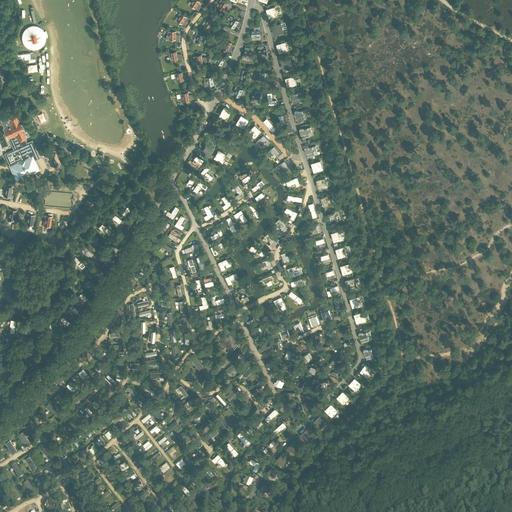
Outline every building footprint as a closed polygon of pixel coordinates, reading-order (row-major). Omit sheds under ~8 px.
[(192,2),(189,5),(197,10),(200,6),(198,4),(200,2),(197,0),(190,0),(190,1),(192,2)] [(219,4),(217,7),(225,12),(228,8),(226,7),(227,4),(221,0),(219,0),(218,3),(219,4)] [(275,7),(267,9),(269,17),(278,14),(277,12),(277,10),(276,10),(275,7)] [(178,17),(176,21),(184,25),(186,21),(187,21),(185,20),(186,17),(179,12),(177,16),(178,17)] [(205,22),(203,25),(211,30),(211,29),(214,26),(214,25),(212,24),(214,22),(207,17),(204,21),(205,22)] [(229,20),(227,24),(233,28),(235,26),(237,27),(240,23),(240,22),(233,17),(231,21),(229,20)] [(281,24),(272,27),(275,35),(283,32),(283,30),(282,28),(281,24)] [(254,30),(252,30),(252,36),(260,36),(259,27),(254,27),(254,30)] [(168,31),(168,36),(169,36),(169,40),(178,40),(178,39),(178,35),(178,34),(176,34),(176,31),(168,31)] [(196,38),(194,41),(203,45),(205,39),(203,39),(204,36),(196,33),(194,37),(196,38)] [(223,44),(222,48),(230,51),(232,47),(230,46),(231,43),(224,40),(222,44),(223,44)] [(285,42),(277,45),(279,52),(288,50),(287,48),(288,48),(287,46),(286,46),(285,42)] [(251,58),(252,51),(249,51),(250,49),(245,47),(243,56),(251,58)] [(266,48),(263,48),(263,47),(258,47),(259,56),(267,54),(266,48)] [(176,51),(169,53),(170,57),(171,57),(172,61),(180,59),(179,54),(177,54),(176,51)] [(218,58),(216,62),(224,66),(226,62),(224,61),(226,58),(219,54),(217,58),(218,58)] [(201,55),(194,57),(195,61),(196,61),(197,64),(206,62),(205,62),(204,57),(202,58),(201,55)] [(290,59),(281,62),(283,69),(292,67),(291,65),(292,65),(291,63),(290,59)] [(247,68),(249,62),(243,60),(241,66),(247,68)] [(251,78),(252,72),(244,71),(242,79),(248,80),(249,77),(251,78)] [(182,72),(174,74),(175,78),(177,78),(178,82),(186,80),(186,79),(185,75),(183,75),(182,72)] [(268,72),(259,73),(260,78),(262,78),(263,80),(264,80),(266,80),(270,80),(270,76),(268,76),(268,72)] [(294,76),(286,78),(288,86),(296,84),(296,82),(296,80),(295,80),(294,76)] [(212,77),(205,78),(205,82),(207,82),(207,86),(216,84),(215,80),(213,80),(212,77)] [(237,87),(233,95),(239,98),(240,95),(242,96),(244,91),(237,87)] [(188,92),(180,94),(181,98),(182,98),(183,102),(192,100),(191,95),(189,95),(188,92)] [(251,94),(251,100),(259,101),(260,92),(255,92),(255,94),(251,94)] [(293,93),(289,94),(291,100),(292,100),(293,104),(300,102),(299,98),(302,97),(301,92),(294,94),(293,93)] [(271,93),(267,93),(268,105),(276,104),(276,100),(272,101),(271,93)] [(212,108),(219,111),(221,106),(214,103),(212,108)] [(223,107),(219,115),(227,119),(231,111),(223,107)] [(298,110),(294,112),(296,118),(296,117),(297,121),(304,119),(303,115),(307,114),(305,110),(298,112),(298,110)] [(216,121),(218,116),(210,112),(208,118),(216,121)] [(286,114),(278,116),(281,124),(288,121),(286,114)] [(8,115),(0,118),(0,119),(1,122),(4,129),(3,129),(8,140),(9,139),(14,150),(5,154),(9,163),(10,165),(9,166),(16,180),(39,170),(35,160),(39,158),(32,141),(27,144),(25,140),(26,140),(26,139),(22,130),(20,124),(19,124),(15,115),(12,117),(9,118),(8,115)] [(244,127),(248,119),(240,115),(236,123),(244,127)] [(267,118),(263,122),(272,132),(276,129),(271,123),(267,118)] [(254,126),(248,132),(254,139),(255,138),(261,132),(254,126)] [(303,128),(299,129),(301,135),(302,139),(309,137),(308,133),(312,132),(310,127),(303,129),(303,128)] [(264,136),(254,145),(258,149),(259,148),(260,147),(264,142),(266,145),(269,142),(264,136)] [(313,146),(322,144),(321,138),(312,140),(313,146)] [(197,141),(194,146),(200,149),(203,144),(197,141)] [(210,155),(215,147),(207,143),(203,151),(210,155)] [(308,147),(304,148),(306,154),(307,157),(315,155),(314,151),(317,151),(316,146),(309,148),(308,147)] [(274,147),(264,156),(268,160),(269,159),(270,157),(274,153),(276,155),(279,153),(274,147)] [(222,162),(226,155),(219,150),(215,157),(222,162)] [(199,167),(204,160),(196,155),(192,162),(199,167)] [(320,161),(312,164),(314,171),(322,169),(322,167),(322,165),(321,165),(320,161)] [(285,162),(274,169),(277,173),(280,171),(284,168),(286,171),(289,169),(285,162)] [(212,178),(206,173),(209,169),(206,166),(200,173),(210,181),(212,178)] [(211,172),(215,176),(220,171),(217,167),(211,172)] [(282,173),(287,181),(290,180),(289,178),(292,176),(288,170),(282,173)] [(191,186),(197,176),(190,171),(188,175),(192,178),(187,184),(191,186)] [(251,179),(246,172),(240,177),(244,183),(251,179)] [(297,178),(286,183),(286,184),(288,187),(295,184),(296,187),(300,186),(298,182),(297,178)] [(325,178),(317,180),(319,188),(327,186),(327,184),(327,182),(326,182),(325,178)] [(254,192),(264,184),(261,180),(256,184),(251,189),(254,192)] [(208,187),(199,181),(193,190),(196,192),(200,187),(206,190),(208,187)] [(245,195),(238,185),(235,187),(239,194),(235,197),(238,200),(245,195)] [(5,186),(3,196),(10,197),(12,192),(11,192),(11,190),(12,190),(13,187),(5,186)] [(262,193),(255,198),(260,204),(266,199),(262,193)] [(232,205),(225,196),(222,198),(226,204),(222,207),(225,210),(232,205)] [(332,204),(330,196),(320,198),(323,207),(332,204)] [(317,216),(313,202),(308,203),(309,207),(310,210),(310,209),(313,217),(317,216)] [(261,214),(252,203),(248,206),(253,212),(253,213),(257,218),(261,214)] [(125,216),(130,209),(124,204),(118,211),(125,216)] [(208,206),(205,208),(208,214),(204,217),(206,221),(214,216),(209,208),(208,206)] [(173,219),(179,210),(175,208),(172,214),(168,211),(165,215),(173,219)] [(294,221),(298,214),(286,208),(284,212),(291,215),(290,219),(294,221)] [(9,209),(7,220),(14,221),(15,215),(14,215),(15,214),(16,211),(9,209)] [(247,220),(241,210),(233,215),(236,218),(239,216),(243,223),(247,220)] [(27,214),(25,225),(33,226),(33,220),(33,218),(34,218),(34,215),(27,214)] [(117,226),(122,220),(115,214),(110,221),(117,226)] [(338,222),(335,214),(326,216),(329,225),(338,222)] [(45,215),(43,226),(50,227),(51,221),(50,221),(50,219),(51,219),(52,217),(45,215)] [(184,227),(180,224),(184,218),(181,215),(174,226),(182,230),(184,227)] [(136,229),(141,222),(135,216),(129,223),(136,229)] [(236,230),(229,218),(226,220),(230,226),(229,227),(232,232),(236,230)] [(166,231),(170,224),(163,219),(158,226),(166,231)] [(289,229),(279,220),(276,223),(282,228),(280,231),(283,235),(289,229)] [(112,232),(102,224),(99,227),(109,235),(112,232)] [(321,232),(319,224),(315,225),(316,228),(307,231),(309,236),(321,232)] [(223,235),(220,227),(216,228),(218,233),(210,236),(211,240),(223,235)] [(180,234),(172,229),(168,236),(175,241),(180,234)] [(340,231),(332,233),(334,241),(342,238),(340,231)] [(120,243),(127,235),(124,232),(117,241),(120,243)] [(159,238),(149,232),(147,236),(157,242),(159,238)] [(277,242),(268,233),(265,236),(271,242),(268,245),(272,248),(277,242)] [(103,243),(93,234),(90,237),(101,246),(103,243)] [(326,246),(323,238),(315,240),(317,248),(326,246)] [(173,248),(163,242),(161,246),(170,252),(173,248)] [(218,254),(216,250),(224,246),(222,242),(210,248),(214,256),(218,254)] [(199,248),(197,243),(191,246),(184,250),(186,254),(199,248)] [(121,251),(113,244),(110,247),(119,254),(121,251)] [(151,252),(141,245),(139,249),(148,256),(151,252)] [(94,254),(83,246),(81,249),(91,257),(94,254)] [(264,252),(251,246),(249,250),(255,253),(262,256),(264,252)] [(344,247),(335,250),(338,258),(347,255),(344,247)] [(283,262),(295,257),(294,254),(286,257),(285,253),(281,255),(283,262)] [(114,261),(106,254),(103,258),(112,265),(114,261)] [(330,261),(328,254),(320,256),(322,264),(330,261)] [(85,266),(76,257),(72,260),(82,269),(85,266)] [(225,269),(223,265),(231,261),(229,257),(229,258),(227,258),(226,259),(217,263),(221,271),(225,269)] [(196,271),(192,259),(187,260),(189,267),(190,266),(192,273),(196,271)] [(272,266),(269,259),(257,265),(259,269),(266,265),(268,269),(272,266)] [(162,270),(156,260),(152,263),(157,273),(162,270)] [(352,272),(349,264),(340,267),(343,275),(352,272)] [(107,274),(96,267),(94,271),(104,278),(107,274)] [(302,273),(300,268),(293,272),(291,268),(287,270),(290,277),(302,273)] [(143,278),(132,270),(129,274),(140,281),(143,278)] [(335,278),(333,270),(325,272),(327,280),(335,278)] [(230,279),(238,276),(236,272),(224,278),(228,286),(232,284),(230,279)] [(278,281),(274,273),(262,279),(264,283),(272,279),(274,283),(278,281)] [(214,285),(212,277),(203,280),(205,287),(214,285)] [(305,282),(303,277),(290,282),(292,286),(299,284),(305,282)] [(354,279),(345,282),(347,290),(356,287),(354,279)] [(99,286),(88,280),(86,283),(96,290),(99,286)] [(121,280),(119,284),(128,290),(131,287),(121,280)] [(202,291),(199,280),(195,281),(197,288),(193,289),(194,293),(202,291)] [(340,293),(338,285),(329,288),(332,295),(340,293)] [(303,299),(291,291),(288,295),(300,303),(303,299)] [(83,304),(88,298),(81,292),(76,299),(83,304)] [(122,300),(113,293),(111,297),(120,303),(122,300)] [(208,308),(206,296),(201,297),(203,305),(199,306),(200,310),(208,308)] [(224,303),(223,298),(216,300),(215,296),(210,297),(212,306),(224,303)] [(237,306),(248,301),(246,296),(239,300),(238,296),(234,298),(237,306)] [(287,309),(281,297),(274,301),(276,305),(280,303),(283,311),(287,309)] [(361,305),(359,297),(350,299),(352,307),(361,305)] [(79,310),(72,304),(67,311),(74,316),(79,310)] [(113,313),(104,306),(102,310),(111,316),(113,313)] [(225,317),(223,309),(214,310),(216,318),(225,317)] [(331,317),(329,310),(321,313),(323,320),(331,317)] [(363,312),(354,315),(356,323),(365,320),(363,312)] [(62,316),(58,323),(64,328),(69,322),(62,316)] [(319,323),(317,316),(309,319),(311,326),(319,323)] [(247,322),(246,322),(248,327),(261,321),(259,317),(254,319),(249,321),(247,322)] [(48,329),(45,318),(41,319),(43,326),(38,327),(39,332),(48,329)] [(102,326),(94,319),(92,323),(99,329),(102,326)] [(125,325),(126,329),(138,325),(136,321),(125,325)] [(213,329),(212,321),(208,322),(208,325),(201,327),(201,331),(213,329)] [(304,331),(301,322),(293,325),(295,329),(298,327),(301,333),(304,331)] [(30,334),(30,323),(26,323),(26,330),(21,330),(21,334),(30,334)] [(251,331),(250,332),(252,336),(265,331),(263,326),(258,328),(253,331),(251,331)] [(289,337),(287,329),(279,332),(282,339),(289,337)] [(95,337),(86,330),(84,333),(92,340),(95,337)] [(227,331),(218,341),(231,352),(239,342),(227,331)] [(362,332),(358,333),(360,339),(361,339),(362,342),(362,343),(365,342),(369,340),(368,337),(371,336),(370,331),(363,333),(362,332)] [(90,351),(80,343),(77,347),(80,349),(81,350),(82,350),(87,354),(90,351)] [(260,353),(271,347),(269,343),(264,346),(258,349),(260,353)] [(51,344),(43,354),(47,357),(54,347),(51,344)] [(212,347),(209,350),(217,359),(221,356),(212,347)] [(33,348),(22,355),(25,359),(35,352),(33,348)] [(367,350),(364,352),(365,357),(366,357),(367,360),(370,359),(374,358),(373,355),(376,354),(374,350),(368,352),(367,350)] [(13,353),(3,358),(6,362),(15,357),(13,353)] [(195,357),(191,360),(199,370),(203,367),(195,357)] [(223,357),(214,367),(219,370),(222,366),(222,367),(227,361),(223,357)] [(38,360),(31,369),(35,372),(42,363),(38,360)] [(72,368),(65,360),(61,364),(69,371),(72,368)] [(100,368),(107,370),(108,366),(97,362),(96,363),(96,364),(95,366),(96,366),(97,367),(98,367),(100,367),(100,368)] [(235,362),(226,371),(229,375),(233,371),(234,371),(239,366),(235,362)] [(251,365),(242,374),(246,378),(250,374),(255,369),(251,365)] [(368,377),(373,370),(365,365),(360,372),(368,377)] [(20,367),(11,372),(13,376),(22,371),(20,367)] [(187,368),(183,371),(191,380),(195,377),(187,368)] [(83,369),(78,373),(84,381),(89,377),(83,369)] [(206,371),(197,380),(200,384),(204,380),(205,380),(210,375),(206,371)] [(62,380),(54,372),(51,375),(59,383),(62,380)] [(108,375),(105,379),(113,386),(113,385),(116,382),(115,382),(108,375)] [(19,382),(15,387),(19,391),(23,386),(27,381),(23,378),(19,383),(19,382)] [(362,385),(354,378),(349,385),(356,391),(362,385)] [(71,381),(68,384),(75,391),(78,388),(71,381)] [(261,381),(253,387),(256,390),(264,384),(261,381)] [(52,390),(45,382),(41,386),(49,393),(52,390)] [(147,384),(144,388),(154,395),(157,390),(147,384)] [(188,395),(180,385),(177,388),(184,398),(188,395)] [(128,386),(126,390),(135,396),(136,395),(138,393),(128,386)] [(230,400),(239,391),(235,388),(227,396),(230,400)] [(350,398),(342,391),(336,398),(344,404),(350,398)] [(43,400),(35,392),(33,395),(40,403),(43,400)] [(77,403),(85,395),(82,392),(74,400),(77,403)] [(64,400),(58,394),(56,396),(58,398),(56,401),(60,405),(64,400)] [(217,394),(214,398),(222,407),(224,405),(226,403),(217,394)] [(116,397),(123,406),(126,403),(119,395),(116,397)] [(243,395),(239,398),(248,408),(251,404),(243,395)] [(139,396),(137,399),(145,406),(148,403),(139,396)] [(189,405),(194,401),(191,398),(182,405),(185,409),(189,406),(189,405)] [(95,401),(92,403),(98,409),(101,407),(95,401)] [(217,411),(209,402),(205,406),(214,414),(217,411)] [(57,411),(49,403),(46,406),(54,414),(57,411)] [(30,414),(37,406),(34,404),(27,412),(30,414)] [(65,414),(72,407),(69,404),(62,411),(65,414)] [(338,411),(331,404),(324,411),(332,417),(338,411)] [(240,413),(232,405),(229,408),(237,417),(240,413)] [(87,407),(85,409),(91,415),(93,413),(87,407)] [(133,418),(136,415),(129,407),(126,410),(133,418)] [(163,416),(155,407),(152,410),(159,420),(163,416)] [(197,416),(202,412),(200,409),(191,416),(194,419),(197,416)] [(273,417),(278,413),(274,409),(265,419),(268,422),(273,417)] [(112,414),(110,410),(101,416),(103,420),(112,414)] [(47,420),(40,413),(37,416),(44,423),(47,420)] [(144,423),(151,417),(148,414),(141,420),(144,423)] [(222,415),(218,418),(227,427),(230,424),(222,415)] [(326,424),(318,417),(312,424),(320,430),(326,424)] [(13,418),(9,421),(15,430),(19,428),(13,418)] [(202,429),(210,423),(208,420),(199,426),(202,429)] [(255,427),(259,423),(256,420),(246,429),(249,432),(255,427)] [(11,432),(5,421),(0,424),(7,434),(11,432)] [(169,432),(178,425),(175,421),(166,428),(169,432)] [(48,433),(56,426),(52,422),(45,430),(48,433)] [(78,429),(70,422),(67,425),(74,433),(78,429)] [(282,430),(286,426),(283,423),(273,431),(277,435),(282,429),(282,430)] [(216,430),(207,437),(210,440),(218,433),(216,430)] [(313,437),(306,430),(300,437),(307,443),(313,437)] [(68,439),(60,431),(57,435),(64,442),(68,439)] [(178,443),(187,436),(183,431),(174,439),(178,443)] [(27,439),(23,432),(18,435),(25,446),(30,443),(27,439)] [(137,440),(144,434),(142,432),(135,437),(137,440)] [(250,442),(240,433),(237,436),(242,441),(246,446),(250,442)] [(17,451),(14,447),(14,448),(10,441),(6,443),(12,454),(17,451)] [(70,441),(62,448),(64,451),(65,450),(66,450),(72,445),(70,441)] [(266,454),(276,444),(272,441),(267,446),(263,451),(266,454)] [(186,454),(195,447),(192,443),(183,450),(186,454)] [(238,453),(228,443),(225,446),(230,452),(234,456),(238,453)] [(300,450),(293,443),(287,450),(294,457),(300,450)] [(132,444),(125,449),(128,453),(134,448),(132,444)] [(53,457),(46,447),(41,451),(44,454),(45,454),(50,460),(53,457)] [(86,459),(79,451),(75,454),(82,462),(86,459)] [(153,463),(162,456),(159,452),(150,459),(153,463)] [(195,465),(204,457),(200,453),(191,461),(195,465)] [(226,463),(218,454),(212,460),(215,463),(218,461),(223,466),(226,463)] [(283,469),(289,462),(282,456),(276,462),(283,469)] [(36,468),(30,457),(25,460),(29,467),(31,471),(36,468)] [(183,458),(175,465),(178,468),(186,461),(183,458)] [(260,464),(251,459),(249,463),(255,466),(252,471),(254,472),(256,473),(258,469),(260,464)] [(55,468),(59,465),(56,460),(46,467),(48,472),(55,467),(55,468)] [(146,460),(137,466),(139,470),(148,463),(146,460)] [(125,461),(118,465),(122,471),(128,466),(127,464),(125,461)] [(23,476),(16,465),(11,468),(19,479),(23,476)] [(214,474),(206,465),(199,471),(202,474),(205,472),(211,477),(214,474)] [(61,476),(65,474),(62,469),(52,476),(54,480),(61,476)] [(135,474),(133,470),(124,476),(126,480),(135,474)] [(270,471),(267,479),(275,483),(278,474),(270,471)] [(111,482),(120,475),(117,472),(108,478),(111,482)] [(12,484),(5,473),(1,476),(5,482),(8,486),(12,484)] [(150,484),(159,477),(157,474),(148,480),(150,484)] [(47,487),(41,476),(36,479),(40,485),(43,489),(47,487)] [(101,481),(98,477),(89,484),(92,487),(101,481)] [(204,486),(196,477),(190,483),(193,486),(196,484),(201,489),(204,486)] [(249,488),(253,481),(246,478),(245,478),(245,479),(242,485),(249,488)] [(133,489),(143,483),(140,479),(131,486),(133,489)] [(35,494),(28,482),(23,485),(31,496),(35,494)] [(119,493),(128,487),(126,483),(117,490),(119,493)] [(161,483),(154,489),(156,492),(164,486),(161,483)] [(265,485),(261,494),(269,497),(273,489),(265,485)] [(191,496),(183,487),(177,493),(180,496),(183,493),(188,499),(191,496)] [(20,499),(14,488),(9,491),(13,497),(16,502),(20,499)] [(102,500),(111,494),(109,490),(100,496),(102,500)] [(148,490),(139,497),(142,501),(151,494),(148,490)] [(258,497),(255,506),(263,509),(267,501),(259,498),(258,497)] [(112,511),(121,506),(119,502),(110,508),(112,511)] [(137,502),(133,505),(137,511),(141,511),(143,510),(137,502)] [(171,511),(163,502),(159,505),(164,511),(163,511),(171,511)]
